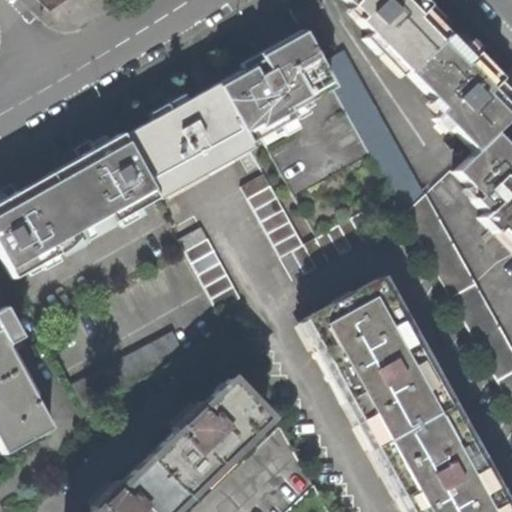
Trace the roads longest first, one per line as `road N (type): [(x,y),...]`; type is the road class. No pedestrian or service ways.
road 1 (unknown): [(67,511),(196,385)]
road 2 (residential): [(193,0),(53,79)]
